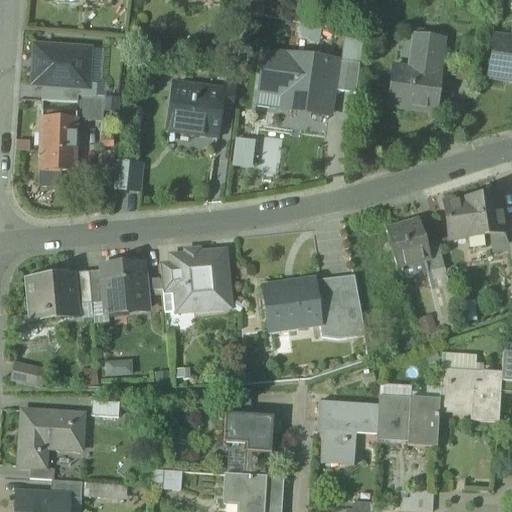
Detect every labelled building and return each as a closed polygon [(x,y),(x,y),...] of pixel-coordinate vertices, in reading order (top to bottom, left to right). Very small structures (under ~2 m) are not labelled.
[(344,64),(359,66),(362,37),(343,34),(340,64),(344,65),(344,64)] [(386,109),(435,116),(441,76),(438,76),(443,41),(422,38),(417,73),(410,72),(392,70),(386,109)] [(415,38),(410,72),(417,73),(422,38),(415,38)] [(488,78),(511,81),(511,42),(494,39),(488,78)] [(87,86),(89,51),(33,48),(31,88),(41,88),(66,90),(66,86),(87,87),(87,86)] [(102,52),(89,51),(87,86),(95,86),(94,100),(103,100),(105,100),(106,88),(100,83),(102,52)] [(282,109),(328,115),(331,92),(340,94),(344,65),(340,64),(289,57),(288,60),(263,56),(258,93),(283,96),(282,109)] [(456,81),(472,83),(475,58),(459,56),(456,81)] [(340,94),(355,96),(359,66),(344,64),(344,65),(340,94)] [(220,111),(232,112),(236,87),(223,85),(222,93),(223,93),(220,111)] [(66,90),(41,88),(40,104),(76,105),(76,99),(94,100),(95,86),(87,86),(87,87),(66,86),(66,90)] [(191,95),(192,89),(172,86),(171,92),(191,95)] [(165,135),(216,142),(220,111),(223,93),(222,93),(192,89),(191,95),(171,92),(165,135)] [(75,123),(102,124),(103,100),(94,100),(76,99),(76,105),(76,116),(75,122),(75,123)] [(328,119),(328,115),(282,109),(281,113),(328,119)] [(37,190),(59,191),(60,175),(73,175),(74,154),(76,154),(76,142),(75,142),(75,123),(75,122),(40,120),(39,138),(34,138),(33,149),(39,149),(37,190)] [(15,143),(14,153),(28,154),(29,144),(15,143)] [(140,167),(117,164),(114,192),(138,195),(140,167)] [(461,202),(461,203),(466,239),(488,236),(503,234),(498,197),(461,202)] [(448,241),(466,239),(461,203),(443,206),(448,241)] [(387,237),(397,271),(429,262),(424,246),(418,224),(408,227),(409,230),(387,237)] [(506,247),(503,234),(488,236),(491,257),(507,255),(506,247)] [(429,262),(431,272),(443,270),(437,242),(424,246),(429,262)] [(173,292),(176,315),(226,310),(224,289),(227,288),(223,254),(200,257),(196,261),(189,261),(184,258),(170,259),(171,267),(173,292)] [(431,272),(429,262),(397,271),(400,284),(427,276),(427,274),(431,272)] [(102,274),(105,306),(106,311),(125,310),(125,315),(145,313),(142,278),(144,277),(143,266),(102,270),(102,274)] [(160,280),(162,293),(173,292),(171,267),(159,268),(160,280)] [(427,276),(434,305),(451,301),(443,270),(431,272),(427,274),(427,276)] [(102,274),(88,275),(91,307),(96,307),(105,306),(102,274)] [(77,309),(91,307),(88,275),(68,277),(69,289),(75,288),(77,309)] [(22,281),(27,328),(29,327),(29,325),(72,321),(70,309),(77,309),(75,288),(69,289),(68,277),(67,277),(67,279),(26,283),(25,281),(22,281)] [(312,283),(315,309),(334,307),(355,304),(352,278),(312,283)] [(162,293),(160,280),(147,281),(149,299),(162,298),(162,293)] [(295,324),(296,330),(318,327),(315,309),(312,283),(290,286),(290,290),(264,293),(263,290),(261,290),(266,328),(295,324)] [(162,293),(162,298),(164,316),(176,315),(173,292),(162,293)] [(434,305),(438,323),(455,319),(451,301),(434,305)] [(464,303),(465,323),(476,323),(475,302),(464,303)] [(355,304),(334,307),(338,336),(359,334),(355,304)] [(107,317),(106,311),(105,306),(96,307),(98,324),(109,323),(108,317),(107,317)] [(319,338),(338,336),(334,307),(315,309),(318,327),(319,338)] [(29,325),(29,327),(78,322),(77,309),(70,309),(72,321),(29,325)] [(415,321),(421,340),(436,335),(431,317),(415,321)] [(266,333),(296,330),(295,324),(266,328),(266,333)] [(441,355),(440,372),(475,374),(476,357),(441,355)] [(511,356),(501,356),(500,375),(499,396),(511,396),(511,356)] [(100,364),(101,380),(132,377),(131,363),(100,364)] [(13,364),(8,383),(38,391),(43,371),(13,364)] [(77,373),(79,390),(98,389),(97,371),(77,373)] [(438,407),(470,409),(472,410),(473,387),(482,387),(483,374),(475,374),(440,372),(438,402),(438,407)] [(154,374),(155,390),(170,389),(169,373),(154,374)] [(500,375),(483,374),(482,387),(473,387),(472,410),(470,409),(469,422),(497,424),(499,396),(500,375)] [(435,449),(438,407),(438,402),(410,400),(410,402),(378,400),(378,408),(376,436),(407,438),(406,447),(435,449)] [(91,403),(90,418),(118,420),(118,405),(91,403)] [(355,435),(376,436),(378,408),(329,405),(329,409),(318,409),(317,424),(323,424),(323,435),(321,435),(321,437),(320,460),(353,462),(355,435)] [(29,470),(38,471),(40,451),(80,453),(81,418),(20,414),(17,470),(29,470)] [(244,457),(243,478),(269,480),(271,453),(270,453),(272,419),(224,417),(223,440),(246,441),(246,451),(245,451),(244,457)] [(227,456),(226,477),(243,478),(244,457),(227,456)] [(128,458),(116,475),(127,483),(140,467),(128,458)] [(50,484),(51,483),(52,472),(38,471),(29,470),(29,482),(50,484)] [(149,472),(147,490),(180,493),(181,474),(149,472)] [(279,511),(281,481),(269,480),(243,478),(226,477),(224,477),(223,501),(241,502),(240,511),(279,511)] [(68,501),(80,501),(81,486),(51,483),(50,484),(49,498),(68,499),(68,501)] [(125,489),(81,486),(80,501),(125,505),(125,489)] [(401,500),(400,511),(430,511),(432,493),(409,492),(408,501),(401,500)] [(67,511),(68,501),(68,499),(49,498),(16,495),(14,511),(67,511)] [(79,511),(80,501),(68,501),(67,511),(79,511)]
